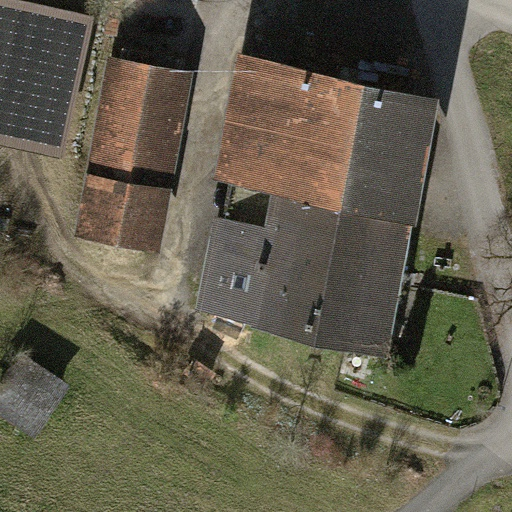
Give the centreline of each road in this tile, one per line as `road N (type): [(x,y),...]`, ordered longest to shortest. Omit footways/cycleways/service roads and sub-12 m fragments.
road 1 (track): [(428,0),(465,90),(511,259)]
road 2 (track): [(511,424),(421,511)]
